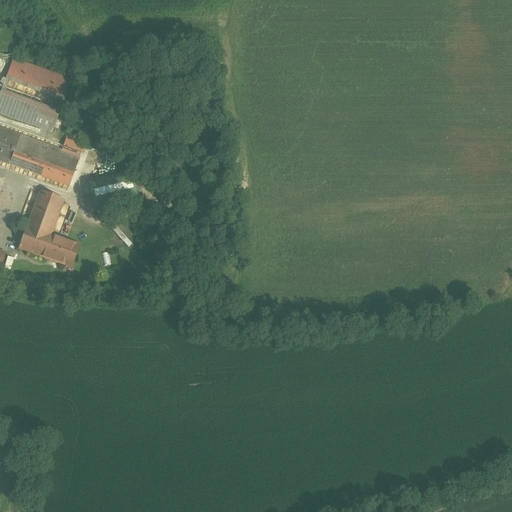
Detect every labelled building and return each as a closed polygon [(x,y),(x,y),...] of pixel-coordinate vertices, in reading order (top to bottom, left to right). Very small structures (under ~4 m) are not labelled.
[(20,46),(21,41),(20,35),(17,30),(12,27),(6,26),(0,28),(0,27),(0,54),(1,55),(7,56),(12,55),(17,51),(20,46)] [(140,31),(122,33),(123,42),(141,40),(140,31)] [(71,80),(13,59),(0,95),(0,114),(52,133),(71,80)] [(10,132),(0,128),(0,161),(69,187),(80,158),(62,151),(15,134),(10,132)] [(84,147),(66,140),(62,151),(80,158),(84,147)] [(130,169),(88,179),(95,211),(138,201),(130,169)] [(65,200),(40,191),(27,226),(19,249),(44,258),(52,235),(65,200)] [(213,205),(167,215),(170,230),(217,220),(213,205)] [(80,245),(52,235),(44,258),(72,268),(80,245)]
